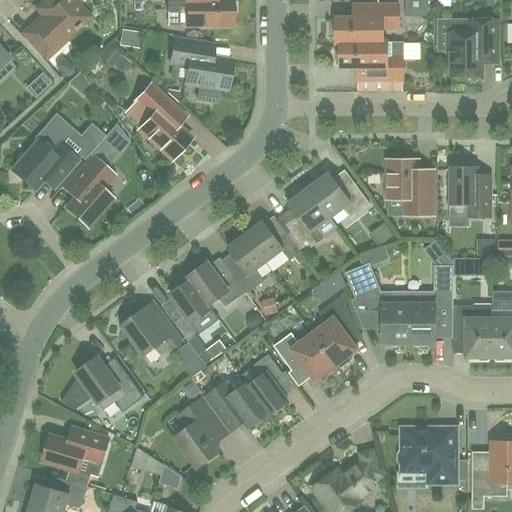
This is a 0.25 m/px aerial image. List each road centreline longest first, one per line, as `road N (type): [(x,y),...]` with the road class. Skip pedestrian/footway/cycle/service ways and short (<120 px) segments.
road 1 (residential): [(220,511),(393,384),(432,381),(511,394)]
road 2 (residential): [(83,280),(240,167),(274,113)]
road 3 (residential): [(511,95),(482,111),(274,113)]
